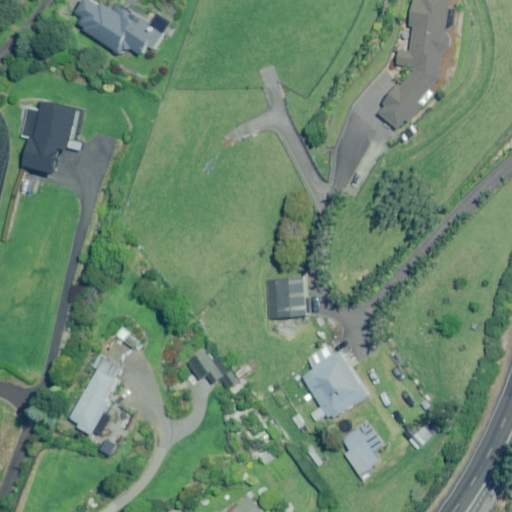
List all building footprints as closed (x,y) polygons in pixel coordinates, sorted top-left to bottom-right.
[(153,24),(119,2),(116,7),(108,2),(105,6),(96,0),(89,0),(82,13),(89,17),(80,30),(124,58),(128,52),(132,55),(136,50),(145,56),(152,46),(157,49),(175,22),(161,13),(153,24)] [(452,51),(455,30),(458,8),(452,7),(453,0),(414,0),(411,25),(416,26),(412,52),(401,50),(398,65),(407,67),(407,68),(417,70),(404,86),(401,84),(380,112),(402,128),(415,121),(427,105),(424,103),(442,79),(447,50),(452,51)] [(32,137),(25,167),(46,171),(43,181),(57,184),(65,149),(85,153),(88,142),(77,139),(83,113),(45,104),(43,112),(30,109),(24,135),(32,137)] [(309,278),(267,281),(271,319),(312,315),(309,278)] [(133,333),(124,327),(118,336),(127,342),(133,333)] [(337,357),(330,346),(310,359),(316,368),(304,376),(324,407),(313,415),(318,422),(329,415),(333,421),(372,395),(344,352),(337,357)] [(217,383),(221,380),(230,391),(241,383),(232,372),(220,357),(215,361),(207,350),(190,363),(204,379),(210,374),(217,383)] [(116,417),(108,413),(114,402),(111,400),(122,382),(117,380),(124,369),(101,356),(95,367),(100,370),(71,421),(103,439),(116,417)] [(255,371),(250,365),(239,374),(243,380),(255,371)] [(301,414),(294,418),(301,430),(309,425),(301,414)] [(364,478),(385,464),(377,452),(387,446),(370,420),(339,441),(364,478)] [(439,432),(430,423),(414,438),(423,447),(439,432)] [(260,454),(265,464),(275,459),(270,449),(260,454)] [(267,511),(252,495),(234,511),(267,511)]
